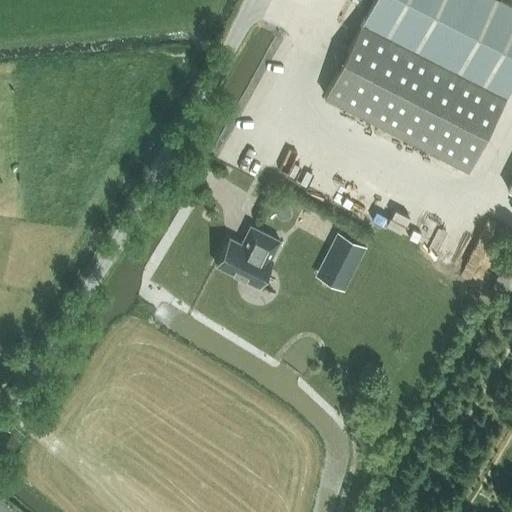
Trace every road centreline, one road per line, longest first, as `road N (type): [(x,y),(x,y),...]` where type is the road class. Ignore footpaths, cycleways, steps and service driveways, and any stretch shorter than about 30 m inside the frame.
road 1 (unclassified): [(0,423),(171,165),(262,0)]
road 2 (track): [(128,511),(80,460),(7,414)]
